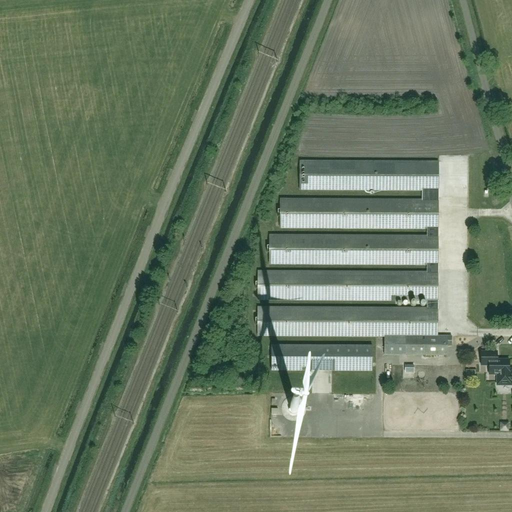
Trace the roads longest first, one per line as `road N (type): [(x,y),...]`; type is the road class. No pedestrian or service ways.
road 1 (unclassified): [(46,511),(250,0)]
road 2 (unclassified): [(125,511),(328,0)]
road 3 (unclassified): [(511,188),(462,0)]
